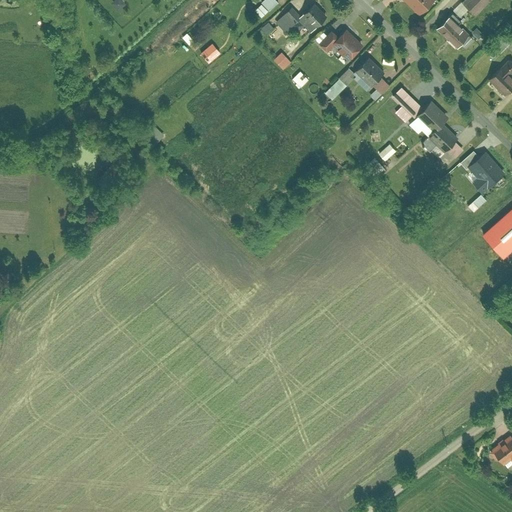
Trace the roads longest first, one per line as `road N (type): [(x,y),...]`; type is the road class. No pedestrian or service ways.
road 1 (residential): [(359,0),(511,150)]
road 2 (residential): [(371,511),(511,402)]
